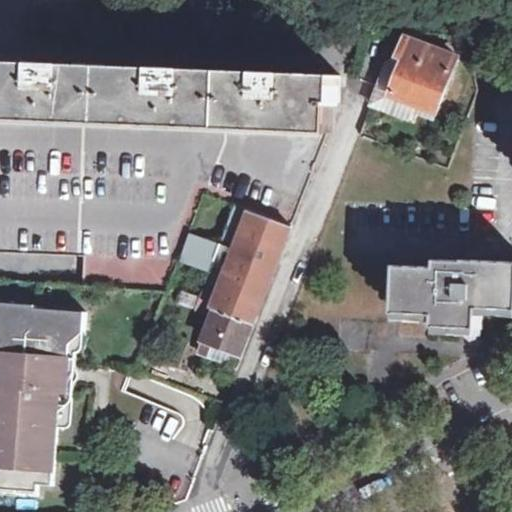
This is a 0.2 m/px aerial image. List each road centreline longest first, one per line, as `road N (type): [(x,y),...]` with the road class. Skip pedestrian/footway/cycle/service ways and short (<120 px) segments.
road 1 (residential): [(203,511),(352,97)]
road 2 (tertiary): [(283,511),(324,499),(511,402)]
road 3 (unknown): [(0,220),(150,221),(168,206),(181,153)]
road 4 (unknown): [(181,153),(0,135)]
